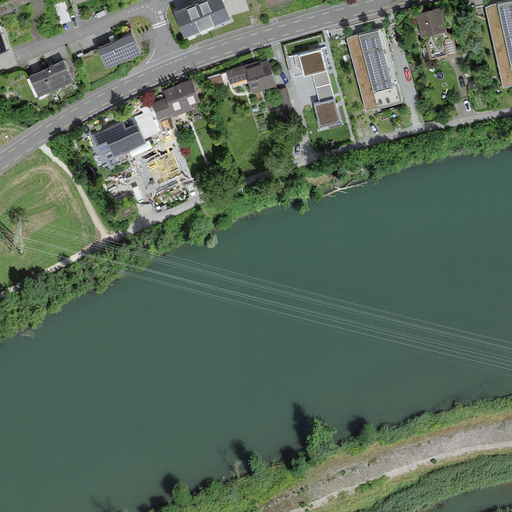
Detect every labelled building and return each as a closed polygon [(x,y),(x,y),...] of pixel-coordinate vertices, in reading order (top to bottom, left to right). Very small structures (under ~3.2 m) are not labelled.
[(204,0),(174,13),(185,39),(231,19),(222,0),(204,0)] [(504,85),(511,82),(511,0),(502,0),(487,3),(504,85)] [(63,23),(73,20),(67,2),(57,5),(63,23)] [(432,33),(426,39),(431,56),(446,52),(446,54),(457,51),(453,32),(451,32),(450,30),(448,29),(447,27),(445,26),(440,6),(417,13),(422,31),(431,29),(432,33)] [(401,99),(382,28),(347,38),(366,108),(401,99)] [(99,49),(108,69),(141,55),(132,35),(99,49)] [(294,55),(298,68),(302,67),(304,76),(313,74),(327,70),(322,48),(294,55)] [(231,84),(247,79),(252,93),(276,86),(268,60),(259,63),(258,61),(227,71),(231,84)] [(27,79),(35,95),(70,77),(61,61),(27,79)] [(321,102),(335,98),(327,70),(313,74),(321,102)] [(222,75),(208,79),(211,89),(225,85),(222,75)] [(151,103),(158,120),(172,115),(173,118),(193,110),(191,105),(201,101),(192,79),(164,91),(166,97),(151,103)] [(287,88),(276,91),(282,110),(292,106),(287,88)] [(341,120),(335,98),(321,102),(314,104),(320,126),(341,120)] [(132,119),(134,125),(138,124),(145,140),(162,133),(150,106),(142,110),(144,114),(132,119)] [(115,158),(146,143),(145,140),(138,124),(134,125),(127,129),(124,121),(92,136),(102,155),(111,151),(115,158)] [(145,165),(134,170),(145,192),(169,181),(158,158),(160,158),(156,149),(151,151),(141,156),(145,165)] [(140,210),(132,193),(111,204),(119,220),(140,210)]
